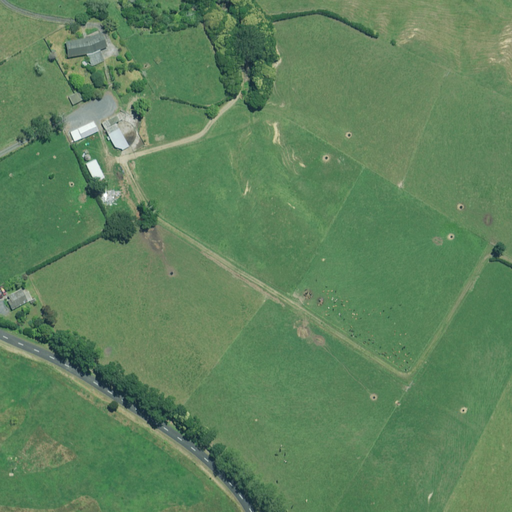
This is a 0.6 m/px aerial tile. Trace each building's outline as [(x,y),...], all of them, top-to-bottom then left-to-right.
[(105,48),(101,34),(64,43),(67,58),(86,54),(89,65),(103,62),(100,49),(105,48)] [(115,124),(122,120),(119,114),(101,123),(104,128),(116,152),(127,147),(115,124)] [(97,131),(93,122),(70,132),(74,142),(97,131)] [(103,178),(94,160),(85,164),(94,182),(103,178)] [(23,293),(21,290),(5,297),(12,309),(32,300),(28,291),(23,293)]
